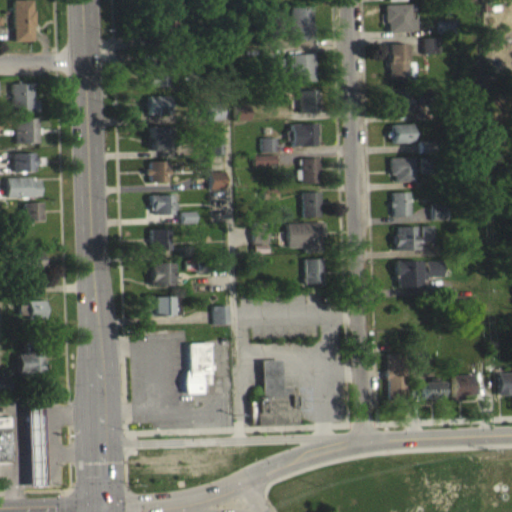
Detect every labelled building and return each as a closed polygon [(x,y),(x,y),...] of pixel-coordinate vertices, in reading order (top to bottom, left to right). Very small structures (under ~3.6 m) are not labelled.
[(31,50),(30,8),(10,9),(11,50),(31,50)] [(415,40),(414,27),(409,27),(409,13),(383,14),(384,41),(415,40)] [(310,48),(309,16),(287,16),(288,49),(310,48)] [(175,23),(157,23),(158,44),(176,44),(175,23)] [(453,43),(453,29),(435,30),(435,43),(453,43)] [(437,46),(420,47),(420,63),(438,62),(437,46)] [(312,90),(311,63),(287,63),(288,91),(312,90)] [(166,77),(144,78),(145,96),(167,95),(166,77)] [(30,92),(8,92),(9,122),(36,121),(35,109),(31,109),(30,92)] [(389,120),(408,119),(407,98),(388,99),(389,120)] [(297,99),(298,121),(314,121),(313,99),(297,99)] [(166,104),(145,105),(146,124),(167,123),(166,104)] [(205,129),(221,129),(220,112),(205,112),(205,129)] [(233,129),(247,129),(247,116),(233,117),(233,129)] [(37,127),(12,127),(12,152),(37,152),(37,127)] [(288,133),(289,155),(316,154),(315,132),(288,133)] [(410,152),(410,133),(388,133),(388,152),(410,152)] [(147,158),(168,158),(167,135),(146,136),(147,158)] [(206,163),(222,163),(222,146),(206,146),(206,163)] [(258,147),(258,161),(275,160),(274,146),(258,147)] [(42,174),(41,166),(33,166),(33,161),(11,162),(11,181),(33,180),(33,175),(42,174)] [(275,164),(251,164),(251,175),(275,174),(275,164)] [(390,191),(412,190),(412,166),(389,166),(390,191)] [(317,167),(298,167),(299,192),(317,192),(317,167)] [(165,170),(145,170),(146,191),(166,191),(165,170)] [(223,180),(207,181),(207,198),(223,197),(223,180)] [(4,207),(39,206),(38,186),(4,187),(4,207)] [(261,208),(276,207),(276,198),(260,198),(261,208)] [(299,226),(318,225),(318,201),(299,202),(299,226)] [(408,224),(408,201),(389,201),(389,225),(408,224)] [(172,203),(149,204),(149,223),(172,223),(172,203)] [(22,230),(41,229),(40,211),(21,211),(22,230)] [(445,213),(428,214),(428,229),(445,229),(445,213)] [(179,232),(193,232),(193,220),(179,221),(179,232)] [(285,256),(300,256),(300,261),(319,260),(318,246),(322,246),(322,231),(284,232),(285,256)] [(266,252),(266,233),(249,234),(250,252),(266,252)] [(430,234),(420,235),(420,250),(431,250),(430,234)] [(415,259),(415,235),(392,235),(392,259),(415,259)] [(168,237),(150,238),(150,259),(168,259),(168,237)] [(43,261),(21,260),(20,277),(42,278),(43,261)] [(301,268),(302,293),(321,292),(320,267),(301,268)] [(394,296),(417,296),(417,269),(393,270),(394,296)] [(440,286),(440,269),(419,270),(420,287),(440,286)] [(171,272),(149,271),(149,294),(170,294),(171,272)] [(143,306),(144,325),(179,324),(178,305),(143,306)] [(44,309),(26,309),(26,328),(44,327),(44,309)] [(226,314),(210,315),(211,334),(227,333),(226,314)] [(183,403),(201,402),(200,393),(208,393),(207,352),(182,352),(183,403)] [(15,362),(16,382),(41,381),(40,361),(15,362)] [(413,375),(423,375),(424,361),(414,361),(413,375)] [(385,362),(383,404),(402,405),(403,363),(385,362)] [(258,369),(259,405),(253,405),(254,435),(294,434),(294,404),(289,404),(289,396),(280,396),(279,369),(258,369)] [(511,381),(495,382),(496,404),(511,403),(511,381)] [(450,384),(450,410),(461,409),(461,405),(471,405),(471,384),(450,384)] [(419,391),(419,408),(441,407),(440,391),(419,391)] [(40,413),(24,413),(26,496),(42,495),(40,413)] [(0,470),(9,470),(8,426),(0,426),(0,470)]
